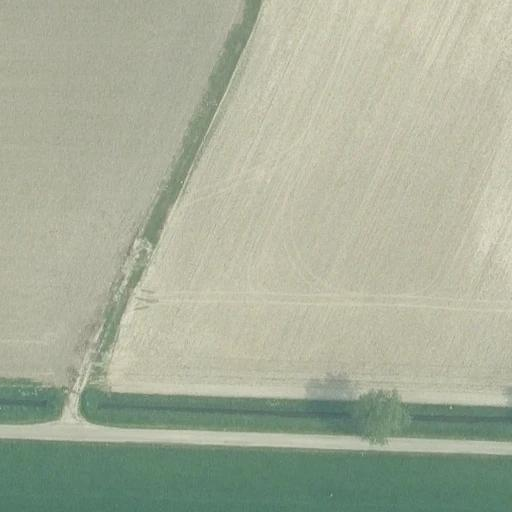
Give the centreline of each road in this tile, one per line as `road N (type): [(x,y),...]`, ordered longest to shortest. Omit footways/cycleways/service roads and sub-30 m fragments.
road 1 (unclassified): [(511,448),(0,430)]
road 2 (track): [(58,432),(249,0)]
